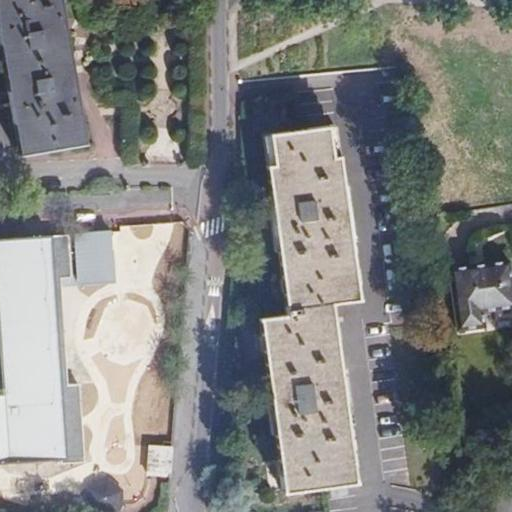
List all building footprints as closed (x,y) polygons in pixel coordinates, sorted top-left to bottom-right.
[(0,0),(0,70),(15,165),(67,157),(46,15),(43,0),(0,0)] [(281,313),(254,317),(278,494),(350,485),(327,304),(352,301),(329,124),(264,133),(268,164),(261,165),(281,313)] [(77,389),(65,389),(57,390),(51,279),(60,278),(66,277),(65,241),(0,244),(0,367),(2,400),(0,400),(0,471),(84,465),(77,389)] [(505,262),(445,271),(453,331),(483,327),(481,317),(511,313),(505,262)] [(65,389),(60,278),(51,279),(57,390),(65,389)] [(149,476),(173,478),(175,451),(151,450),(149,476)] [(108,483),(99,484),(92,490),(88,499),(90,508),(92,511),(120,511),(121,511),(124,503),(123,494),(117,487),(108,483)]
